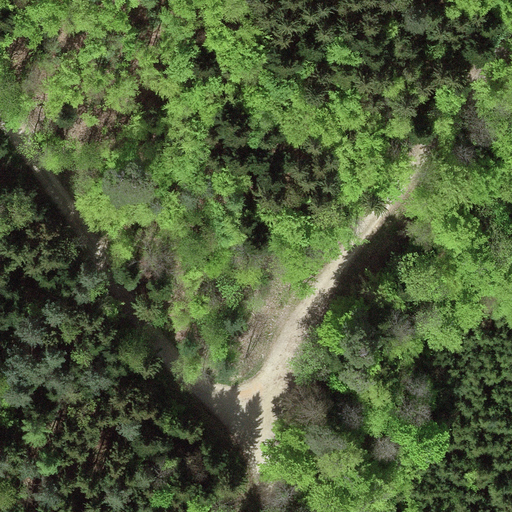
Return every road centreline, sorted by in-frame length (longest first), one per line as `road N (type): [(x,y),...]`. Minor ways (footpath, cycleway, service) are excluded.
road 1 (track): [(511,21),(259,394),(234,407)]
road 2 (track): [(234,407),(195,386),(153,337),(0,113)]
